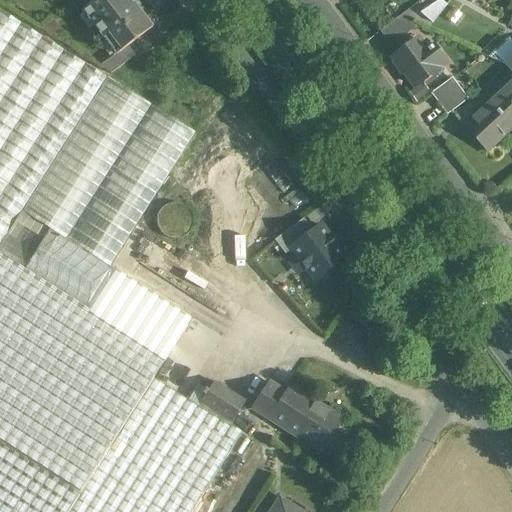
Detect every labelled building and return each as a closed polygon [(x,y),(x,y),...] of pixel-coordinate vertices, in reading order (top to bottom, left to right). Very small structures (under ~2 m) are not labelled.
[(152,27),(131,0),(95,0),(82,11),(115,55),(116,56),(128,46),(152,27)] [(102,75),(0,13),(0,242),(20,210),(102,75)] [(397,18),(379,32),(390,47),(417,27),(397,18)] [(422,47),(417,40),(393,58),(414,86),(445,64),(433,47),(432,48),(431,47),(429,49),(425,45),(422,47)] [(128,46),(116,56),(115,55),(99,67),(111,74),(135,56),(128,46)] [(102,75),(20,210),(110,265),(119,251),(136,223),(192,131),(102,75)] [(450,79),(430,95),(438,106),(459,90),(450,79)] [(511,83),(492,103),(511,124),(511,83)] [(459,90),(438,106),(445,115),(466,99),(459,90)] [(511,124),(492,103),(489,100),(460,127),(485,153),(511,128),(511,124)] [(110,265),(20,210),(0,242),(0,258),(40,283),(83,309),(110,265)] [(321,226),(291,249),(315,280),(344,257),(321,226)] [(190,296),(119,251),(110,265),(83,309),(126,335),(153,353),(166,335),(180,312),(190,296)] [(0,258),(0,348),(40,283),(0,258)] [(251,283),(259,278),(247,260),(239,265),(251,283)] [(40,283),(0,348),(0,444),(1,445),(83,309),(40,283)] [(83,309),(1,445),(42,468),(126,335),(83,309)] [(126,335),(42,468),(83,490),(166,361),(153,353),(126,335)] [(166,361),(83,490),(69,511),(190,511),(240,431),(230,425),(231,424),(199,404),(205,396),(202,394),(205,388),(166,361)] [(245,402),(213,382),(208,390),(205,388),(202,394),(205,396),(199,404),(231,424),(245,402)] [(262,414),(322,452),(342,420),(289,387),(286,393),(269,382),(256,402),(265,408),(262,414)] [(0,444),(0,511),(69,511),(83,490),(42,468),(0,444)] [(301,511),(281,499),(272,511),(301,511)]
